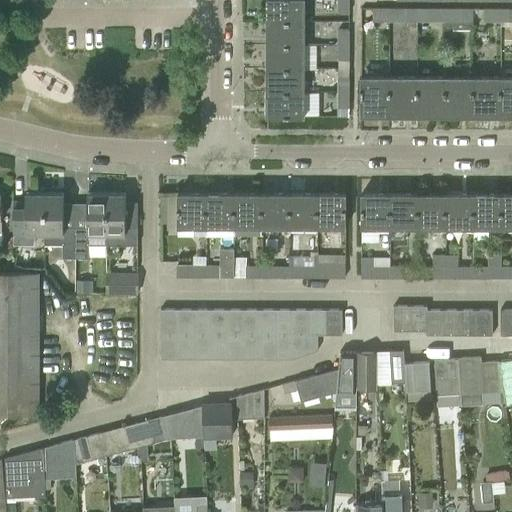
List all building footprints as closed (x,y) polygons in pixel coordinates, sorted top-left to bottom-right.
[(303,0),(267,0),(267,21),(304,21),(303,0)] [(338,0),(338,12),(349,12),(348,0),(338,0)] [(390,21),(390,8),(362,8),(361,26),(363,27),(375,27),(375,21),(390,21)] [(405,21),(406,8),(390,8),(390,21),(405,21)] [(445,21),(445,8),(427,8),(427,21),(445,21)] [(472,29),(473,8),(445,8),(445,21),(445,29),(472,29)] [(500,21),(500,8),(473,8),(472,29),(473,29),(474,26),(479,26),(479,19),(483,19),(483,21),(500,21)] [(511,21),(511,8),(500,8),(500,21),(511,21)] [(304,45),(304,21),(267,21),(267,45),(304,45)] [(349,45),(349,29),(338,29),(338,45),(349,45)] [(267,45),(267,68),(304,68),(304,57),(304,45),(267,45)] [(338,45),(338,46),(338,59),(349,59),(349,45),(338,45)] [(304,92),(304,68),(267,68),(267,92),(304,92)] [(389,76),(390,76),(390,69),(378,69),(378,76),(361,76),(361,113),(362,113),(389,113),(389,76)] [(416,113),(417,76),(390,76),(389,76),(389,113),(416,113)] [(444,113),(444,76),(417,76),(416,113),(444,113)] [(472,113),(472,76),(444,76),(444,113),(472,113)] [(500,113),(500,76),(472,76),(472,113),(500,113)] [(511,112),(511,76),(500,76),(500,113),(511,112)] [(349,92),(349,77),(338,77),(338,92),(349,92)] [(304,116),(304,96),(304,92),(267,92),(267,116),(304,116)] [(349,107),(349,92),(338,92),(338,107),(349,107)] [(44,232),(44,192),(25,192),(25,200),(13,200),(13,244),(33,244),(36,232),(43,232),(44,232)] [(63,192),(44,192),(44,232),(43,232),(43,244),(62,244),(62,257),(75,257),(75,227),(63,227),(63,192)] [(106,233),(106,193),(87,193),(87,227),(75,227),(75,257),(87,257),(87,244),(106,244),(106,233)] [(125,193),(106,193),(106,233),(114,233),(117,244),(137,244),(137,227),(125,227),(125,193)] [(177,193),(177,226),(178,226),(194,226),(194,235),(206,235),(206,226),(206,194),(179,194),(179,193),(177,193)] [(345,225),(345,193),(344,193),(344,194),(317,194),(317,225),(345,225)] [(390,225),(390,194),(363,194),(363,193),(362,193),(362,226),(390,225)] [(206,194),(206,226),(233,226),(233,194),(206,194)] [(261,226),(261,194),(233,194),(233,226),(261,226)] [(289,226),(289,194),(261,194),(261,226),(261,234),(290,234),(290,226),(289,226)] [(317,225),(317,194),(289,194),(289,226),(290,226),(317,225)] [(390,194),(390,225),(417,226),(417,194),(415,194),(390,194)] [(445,226),(445,194),(417,194),(417,226),(445,226)] [(473,226),(473,194),(445,194),(445,226),(473,226)] [(473,194),(473,226),(501,226),(501,194),(473,194)] [(511,194),(501,194),(501,226),(511,225),(511,194)] [(233,256),(234,256),(234,247),(220,247),(220,264),(206,264),(206,276),(233,276),(233,256)] [(261,276),(261,262),(246,262),(246,276),(261,276)] [(289,276),(289,262),(261,262),(261,276),(289,276)] [(317,276),(317,262),(289,262),(289,276),(317,276)] [(345,276),(345,262),(317,262),(317,276),(345,276)] [(206,276),(206,264),(177,264),(177,276),(206,276)] [(375,264),(375,277),(390,277),(390,265),(375,264)] [(417,277),(417,265),(402,265),(403,277),(417,277)] [(433,277),(433,265),(417,265),(417,277),(433,277)] [(473,277),(473,265),(459,265),(459,277),(473,277)] [(489,277),(489,265),(473,265),(473,277),(489,277)] [(0,321),(40,321),(40,272),(0,272),(0,321)] [(137,293),(137,276),(106,276),(106,292),(137,293)] [(410,331),(410,305),(394,305),(393,331),(410,331)] [(426,309),(427,309),(427,305),(410,305),(410,331),(425,331),(426,331),(426,309)] [(178,333),(178,308),(161,308),(161,333),(178,333)] [(194,333),(194,308),(178,308),(178,333),(194,333)] [(211,333),(210,308),(194,308),(194,333),(211,333)] [(227,333),(227,308),(210,308),(211,333),(227,333)] [(243,333),(243,308),(227,308),(227,333),(243,333)] [(260,333),(259,308),(243,308),(243,333),(260,333)] [(276,333),(276,308),(259,308),(260,333),(276,333)] [(292,333),(292,308),(276,308),(276,333),(292,333)] [(309,333),(309,308),(292,308),(292,333),(309,333)] [(325,335),(325,308),(309,308),(309,333),(316,333),(316,335),(325,335)] [(342,335),(342,308),(325,308),(325,335),(342,335)] [(511,334),(511,308),(500,309),(500,334),(511,334)] [(443,335),(443,309),(427,309),(426,309),(426,331),(425,331),(424,335),(443,335)] [(460,335),(460,309),(443,309),(443,335),(460,335)] [(476,335),(476,309),(460,309),(460,335),(476,335)] [(492,335),(492,309),(476,309),(476,335),(492,335)] [(0,321),(0,345),(40,345),(40,321),(0,321)] [(178,358),(178,333),(161,333),(161,358),(178,358)] [(194,358),(194,333),(178,333),(178,358),(194,358)] [(211,358),(211,333),(194,333),(194,358),(211,358)] [(227,358),(227,333),(211,333),(211,358),(227,358)] [(244,358),(243,333),(227,333),(227,358),(244,358)] [(260,358),(260,333),(243,333),(244,358),(260,358)] [(276,358),(276,333),(260,333),(260,358),(276,358)] [(293,358),(292,333),(276,333),(276,358),(290,358),(293,358)] [(316,352),(316,335),(316,333),(309,333),(292,333),(293,358),(316,352)] [(0,345),(0,369),(19,369),(40,369),(40,345),(0,345)] [(40,365),(55,365),(56,351),(41,351),(40,365)] [(337,376),(336,388),(357,388),(356,376),(356,362),(356,352),(356,351),(340,351),(338,368),(337,376)] [(377,351),(356,352),(356,362),(356,376),(357,388),(377,388),(377,351)] [(481,355),(458,357),(460,393),(483,391),(481,361),(481,355)] [(458,357),(434,358),(436,394),(460,393),(458,357)] [(430,361),(405,362),(407,389),(431,388),(430,361)] [(502,391),(501,361),(481,362),(483,392),(502,391)] [(338,368),(295,380),(301,401),(336,391),(336,388),(337,376),(338,368)] [(0,369),(0,414),(19,414),(19,369),(0,369)] [(19,369),(19,414),(40,414),(40,369),(19,369)] [(262,389),(238,395),(239,417),(263,417),(262,389)] [(232,436),(231,401),(202,402),(202,404),(202,405),(204,436),(204,438),(232,436)] [(202,404),(161,415),(166,435),(167,438),(172,437),(195,436),(204,436),(202,405),(202,404)] [(166,435),(161,415),(148,419),(154,442),(167,438),(166,435)] [(268,418),(269,430),(332,428),(332,416),(268,418)] [(154,442),(148,419),(124,425),(130,448),(154,442)] [(130,448),(124,425),(100,431),(106,455),(130,448)] [(106,455),(100,431),(87,435),(93,458),(106,455)] [(93,458),(87,435),(74,438),(75,463),(93,458)] [(75,463),(74,438),(45,446),(46,478),(46,488),(51,488),(51,478),(75,477),(75,463)] [(46,478),(44,478),(43,447),(5,457),(6,499),(44,498),(44,489),(46,488),(46,478)] [(382,493),(382,499),(383,499),(383,511),(402,511),(402,492),(382,493)] [(327,495),(327,507),(335,507),(336,495),(327,495)] [(373,499),(355,500),(354,511),(383,511),(383,499),(382,499),(373,499)] [(207,511),(207,502),(197,503),(197,511),(207,511)]
